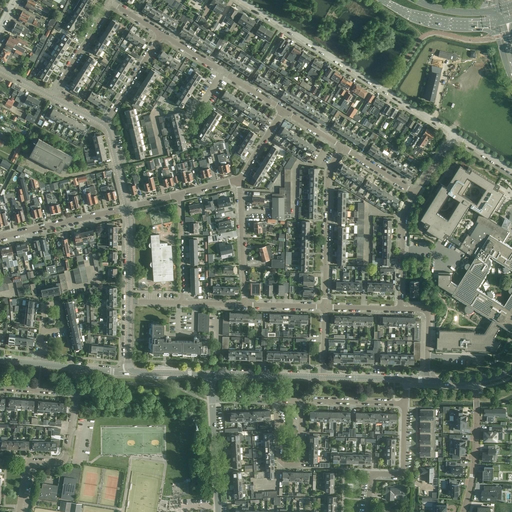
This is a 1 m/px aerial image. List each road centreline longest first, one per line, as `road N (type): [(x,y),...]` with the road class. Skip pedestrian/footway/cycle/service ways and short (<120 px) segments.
road 1 (residential): [(240,0),(454,133)]
road 2 (residential): [(324,307),(327,169),(341,147)]
road 3 (residential): [(19,511),(27,464),(60,463),(66,455),(75,395)]
road 4 (residential): [(301,401),(297,465),(278,460),(275,401)]
road 5 (residential): [(366,511),(371,480),(401,475),(404,404)]
road 6 (residential): [(475,380),(475,454),(463,511)]
road 7 (residential): [(0,236),(127,209)]
road 8 (residential): [(245,305),(236,182)]
road 9 (secondary): [(382,0),(445,23),(498,22)]
